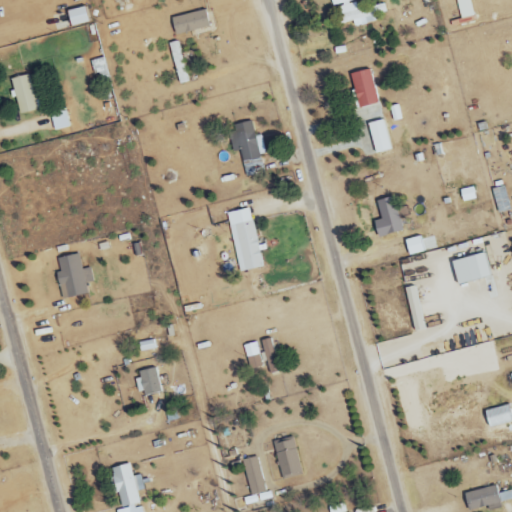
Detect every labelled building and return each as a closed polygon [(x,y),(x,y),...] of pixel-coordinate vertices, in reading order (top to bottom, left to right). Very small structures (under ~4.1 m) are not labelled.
[(331,0),(337,25),(364,20),(365,24),(377,22),(376,15),(387,13),(384,1),(371,4),(369,0),(331,0)] [(455,0),(460,20),(473,17),(469,0),(455,0)] [(77,27),(94,24),(91,8),(74,11),(77,27)] [(174,34),(209,30),(206,12),(171,17),(174,34)] [(179,85),(189,82),(177,42),(167,45),(179,85)] [(350,74),(360,108),(379,103),(368,69),(350,74)] [(16,80),(25,115),(50,108),(46,93),(38,96),(33,76),(16,80)] [(58,131),(73,128),(69,110),(54,113),(58,131)] [(368,124),(375,154),(391,151),(383,120),(368,124)] [(245,176),(264,173),(261,155),(266,154),(262,135),(255,136),(252,124),(228,129),(233,153),(241,152),(245,176)] [(342,176),(345,185),(376,176),(373,167),(342,176)] [(510,210),(503,186),(491,189),(498,214),(510,210)] [(458,190),(462,203),(475,199),(472,187),(458,190)] [(377,239),(403,230),(392,196),(375,202),(381,219),(372,222),(377,239)] [(227,213),(239,273),(262,268),(249,208),(227,213)] [(426,252),(421,236),(404,240),(408,256),(426,252)] [(489,276),(482,253),(450,262),(457,285),(489,276)] [(57,258),(59,271),(56,271),(60,299),(87,294),(85,284),(93,282),(91,268),(81,270),(79,254),(57,258)] [(403,289),(414,333),(426,330),(415,286),(403,289)] [(271,375),(282,372),(272,338),(259,342),(265,362),(267,362),(271,375)] [(157,350),(155,340),(138,343),(139,352),(157,350)] [(243,346),(251,370),(264,366),(256,342),(243,346)] [(140,396),(162,391),(157,368),(135,372),(140,396)] [(484,410),(487,428),(511,423),(508,405),(484,410)] [(274,441),(279,479),(300,477),(295,439),(274,441)] [(242,461),(251,495),(266,491),(256,457),(242,461)] [(115,511),(141,511),(137,492),(143,491),(140,475),(132,477),(130,464),(109,468),(115,493),(117,492),(121,510),(116,511),(115,511)] [(464,493),(467,510),(511,501),(511,490),(499,493),(498,486),(464,493)]
